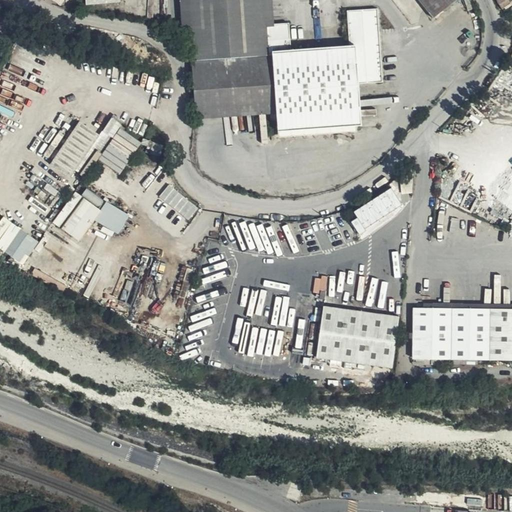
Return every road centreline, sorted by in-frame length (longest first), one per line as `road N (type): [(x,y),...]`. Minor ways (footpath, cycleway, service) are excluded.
road 1 (unclassified): [(0,400),(281,511)]
road 2 (unknown): [(326,511),(363,504),(460,511)]
